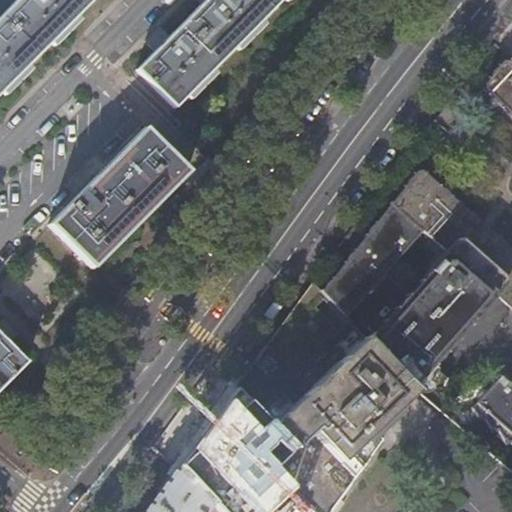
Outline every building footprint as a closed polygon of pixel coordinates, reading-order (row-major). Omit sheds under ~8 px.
[(0,93),(91,0),(16,0),(0,16),(0,93)] [(172,108),(279,0),(200,0),(203,3),(163,42),(156,35),(147,45),(153,52),(135,71),(172,108)] [(511,60),(509,58),(502,60),(486,79),(485,87),(511,112),(511,60)] [(88,266),(182,169),(142,131),(48,227),(88,266)] [(418,229),(421,231),(444,251),(489,291),(511,265),(511,249),(490,230),(486,226),(482,222),(424,171),(417,172),(390,203),(418,229)] [(353,250),(380,274),(391,261),(395,263),(404,251),(401,249),(418,229),(390,203),(353,250)] [(404,251),(421,231),(418,229),(401,249),(404,251)] [(353,250),(320,292),(349,322),(384,278),(380,274),(353,250)] [(407,298),(457,343),(494,295),(489,291),(444,251),(418,284),(395,263),(391,261),(380,274),(384,278),(384,277),(407,297),(407,298)] [(511,265),(489,291),(494,295),(511,310),(511,265)] [(415,391),(417,393),(457,343),(407,298),(375,338),(374,337),(369,343),(385,361),(414,392),(415,391)] [(281,326),(234,389),(292,449),(273,468),(284,480),(297,493),(298,492),(316,511),(329,511),(382,441),(373,432),(414,392),(385,361),(348,394),(335,377),(310,352),(313,350),(309,347),(281,326)] [(0,391),(27,364),(7,345),(14,337),(5,328),(0,332),(0,391)] [(499,377),(498,378),(471,409),(479,424),(485,421),(493,435),(498,432),(506,447),(511,444),(511,387),(505,382),(499,377)] [(234,389),(218,411),(273,468),(292,449),(234,389)] [(273,468),(218,411),(198,439),(177,467),(218,511),(249,511),(284,480),(273,468)] [(218,511),(177,467),(155,498),(144,511),(218,511)] [(472,511),(450,489),(428,511),(472,511)]
